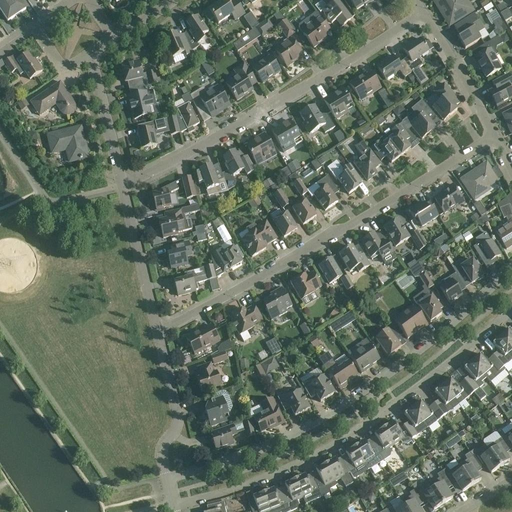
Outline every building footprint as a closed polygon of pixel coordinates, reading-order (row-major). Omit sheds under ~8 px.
[(0,0),(0,11),(2,14),(7,22),(16,16),(14,14),(17,13),(19,14),(26,10),(20,1),(19,0),(0,0)] [(202,13),(209,23),(214,19),(218,25),(231,16),(235,21),(244,15),(240,9),(235,0),(228,5),(225,1),(221,4),(219,2),(208,10),(202,13)] [(322,12),(325,16),(331,24),(336,20),(341,27),(352,19),(345,11),(336,0),(321,0),(322,1),(315,7),(320,13),(322,12)] [(374,0),(348,0),(356,11),(365,5),(365,6),(374,0)] [(464,0),(433,0),(449,25),(472,11),(464,0)] [(286,7),(282,2),(277,5),(281,10),(286,7)] [(511,17),(508,10),(500,14),(505,22),(511,17)] [(302,34),(297,37),(303,44),(307,41),(313,49),(326,39),(320,31),(318,28),(324,23),(316,12),(305,21),(299,26),(298,29),(302,34)] [(279,13),(273,17),(279,25),(285,21),(279,13)] [(462,22),(454,27),(459,35),(457,37),(465,49),(473,44),(481,39),(482,41),(489,36),(484,29),(483,30),(474,14),(462,22)] [(190,33),(185,38),(191,52),(199,47),(198,45),(204,40),(202,37),(208,33),(197,17),(186,24),(191,31),(189,33),(190,33)] [(255,20),(248,25),(252,31),(259,25),(255,20)] [(507,32),(500,20),(493,24),(497,30),(492,33),(496,38),(507,32)] [(294,33),(285,21),(279,25),(278,26),(287,39),(294,33)] [(239,41),(233,45),(237,52),(260,37),(255,29),(239,40),(239,41)] [(501,41),(505,42),(510,39),(506,33),(499,37),(501,41)] [(186,58),(192,55),(191,52),(185,38),(185,39),(183,35),(178,38),(176,34),(164,39),(168,49),(172,59),(175,65),(187,60),(186,58)] [(302,55),(292,40),(275,51),(286,68),(297,60),(296,59),(302,55)] [(427,52),(428,52),(420,40),(414,44),(413,42),(403,49),(408,58),(403,61),(412,73),(416,71),(419,68),(424,65),(419,58),(422,56),(423,58),(428,54),(427,52)] [(493,46),(491,43),(473,52),(476,58),(473,59),(477,66),(478,65),(486,79),(495,74),(502,69),(491,49),(492,49),(493,46)] [(270,51),(266,53),(270,57),(252,69),(257,76),(262,84),(280,72),(274,64),(272,61),(275,58),(270,51)] [(34,64),(28,54),(13,64),(10,59),(4,63),(10,71),(11,74),(16,70),(20,76),(25,73),(30,80),(42,72),(36,63),(34,64)] [(412,73),(403,61),(398,64),(393,56),(382,63),(383,65),(377,69),(385,81),(387,80),(388,81),(393,78),(392,76),(399,71),(404,79),(412,73)] [(424,64),(430,74),(441,67),(434,57),(424,64)] [(142,76),(138,62),(121,66),(125,83),(127,83),(129,91),(157,84),(154,72),(147,74),(147,75),(142,76)] [(210,68),(206,63),(200,67),(204,72),(210,68)] [(256,83),(244,65),(234,72),(238,78),(226,85),(237,101),(252,91),(250,87),(256,83)] [(416,71),(412,73),(421,86),(428,81),(419,68),(416,71)] [(376,82),(371,74),(359,81),(358,79),(349,85),(360,102),(380,89),(376,82)] [(416,81),(411,74),(407,77),(412,84),(416,81)] [(511,85),(511,82),(509,75),(496,82),(499,88),(490,93),(497,107),(511,99),(511,95),(508,88),(511,85)] [(66,92),(60,83),(30,103),(39,116),(55,105),(61,113),(63,115),(67,116),(70,116),(73,114),(75,111),(75,107),(74,103),(70,97),(68,98),(65,93),(66,92)] [(435,94),(428,100),(433,107),(432,107),(437,114),(444,121),(457,110),(453,106),(458,101),(444,84),(436,91),(434,93),(435,94)] [(203,88),(190,96),(193,102),(200,116),(207,111),(210,117),(229,105),(218,88),(207,95),(203,88)] [(353,108),(342,89),(323,101),(335,120),(348,113),(347,111),(353,108)] [(385,90),(379,94),(383,101),(390,97),(385,90)] [(150,92),(128,97),(134,120),(152,116),(150,108),(153,107),(151,100),(152,99),(150,92)] [(189,104),(193,102),(190,96),(189,97),(188,94),(181,98),(185,105),(175,110),(177,117),(181,134),(187,131),(188,133),(194,130),(192,128),(199,124),(195,116),(189,104)] [(29,106),(25,99),(17,104),(21,111),(29,106)] [(440,123),(422,101),(411,110),(418,119),(410,126),(422,140),(435,129),(432,126),(438,121),(440,124),(440,123)] [(399,105),(392,110),(397,116),(403,112),(399,105)] [(321,118),(314,106),(300,115),(305,123),(302,124),(309,135),(321,128),(325,134),(335,128),(327,115),(321,118)] [(511,110),(503,115),(509,127),(508,127),(510,133),(511,132),(511,110)] [(181,134),(177,117),(167,119),(169,131),(171,136),(180,133),(181,134)] [(137,127),(138,133),(137,133),(141,150),(157,146),(154,135),(169,131),(167,119),(137,127)] [(358,124),(361,129),(368,125),(365,120),(358,124)] [(302,143),(289,121),(281,126),(282,127),(272,133),(277,141),(284,153),(302,143)] [(394,138),(389,142),(401,156),(410,149),(405,142),(410,139),(400,126),(390,133),(394,138)] [(88,158),(80,128),(47,136),(52,154),(66,150),(69,163),(88,158)] [(275,155),(264,136),(253,142),(254,144),(246,148),(256,165),(275,155)] [(380,141),(371,148),(381,161),(386,157),(391,164),(401,156),(389,142),(385,136),(380,140),(380,141)] [(374,158),(362,142),(355,148),(363,158),(354,164),(367,182),(377,174),(374,171),(380,166),(374,158)] [(248,160),(243,151),(236,155),(234,152),(223,159),(226,166),(225,166),(228,173),(230,172),(233,177),(244,171),(246,174),(249,175),(255,172),(248,160)] [(322,157),(317,161),(320,165),(325,162),(322,157)] [(301,169),(296,161),(287,166),(292,174),(301,169)] [(311,165),(316,171),(321,168),(316,161),(311,165)] [(491,171),(486,163),(467,176),(461,181),(466,189),(474,201),(489,190),(488,188),(490,186),(503,177),(496,168),(491,171)] [(228,193),(218,165),(211,168),(211,167),(205,169),(204,169),(203,170),(203,172),(196,174),(198,184),(204,183),(207,191),(206,192),(208,197),(228,193)] [(337,179),(343,187),(348,195),(358,188),(357,186),(362,182),(357,176),(349,165),(342,171),(340,168),(331,174),(336,180),(337,179)] [(308,193),(295,174),(293,175),(288,178),(301,197),(308,193)] [(194,187),(191,177),(182,180),(184,190),(186,199),(196,197),(194,187)] [(336,189),(327,177),(316,184),(321,191),(314,196),(325,212),(337,203),(331,193),(336,189)] [(271,179),(263,184),(265,190),(274,185),(271,179)] [(178,190),(175,183),(160,191),(161,192),(152,195),(156,210),(166,208),(171,206),(168,197),(171,196),(171,194),(178,190)] [(280,191),(276,185),(272,187),(270,188),(274,194),(273,195),(282,209),(289,205),(280,191)] [(463,202),(453,185),(441,193),(442,194),(434,199),(444,214),(463,202)] [(258,198),(248,203),(251,208),(260,203),(258,198)] [(497,243),(500,241),(501,241),(506,250),(511,246),(511,212),(509,205),(506,198),(497,205),(499,209),(501,215),(504,214),(508,224),(495,232),(491,234),(497,243)] [(310,209),(304,200),(297,204),(299,206),(292,210),(303,226),(316,218),(310,209)] [(479,202),(473,206),(476,211),(482,207),(479,202)] [(438,217),(429,203),(425,205),(424,204),(415,209),(414,208),(408,212),(414,221),(416,219),(421,228),(438,217)] [(170,212),(164,214),(166,220),(161,221),(162,228),(160,228),(163,239),(173,237),(178,235),(177,233),(184,232),(192,230),(190,221),(185,223),(183,216),(199,212),(197,206),(181,210),(170,212)] [(278,209),(269,215),(284,238),(297,230),(285,212),(281,215),(278,209)] [(481,218),(479,215),(478,216),(476,214),(471,218),(474,223),(481,218)] [(485,215),(481,218),(486,225),(489,223),(485,215)] [(212,223),(216,229),(224,224),(221,218),(212,223)] [(481,218),(474,223),(477,226),(482,227),(486,225),(481,218)] [(403,229),(398,220),(384,229),(389,237),(395,247),(409,239),(403,229)] [(257,228),(254,223),(246,228),(250,235),(241,241),(252,258),(265,250),(264,247),(276,239),(266,222),(257,228)] [(426,247),(417,232),(410,236),(419,251),(426,247)] [(490,241),(485,233),(475,240),(478,245),(473,248),(481,261),(486,269),(493,265),(491,262),(500,256),(495,247),(491,241),(490,241)] [(376,239),(374,235),(361,242),(370,258),(378,254),(385,264),(387,263),(388,265),(397,259),(383,235),(376,239)] [(445,235),(440,238),(443,244),(448,241),(445,235)] [(192,256),(189,243),(170,248),(172,254),(167,255),(170,270),(188,266),(186,257),(192,256)] [(440,249),(443,254),(449,250),(446,245),(440,249)] [(230,270),(230,271),(242,264),(237,255),(233,248),(223,254),(220,248),(210,254),(213,266),(216,279),(230,270)] [(357,256),(352,248),(339,255),(349,273),(356,269),(359,273),(370,266),(363,255),(358,258),(357,256)] [(440,249),(434,253),(436,256),(436,258),(440,259),(440,257),(442,256),(443,254),(440,249)] [(336,269),(331,260),(319,267),(324,276),(329,285),(341,278),(336,269)] [(455,274),(459,279),(465,275),(466,276),(471,285),(483,277),(472,260),(464,265),(461,260),(451,267),(455,274)] [(419,277),(425,287),(423,288),(425,291),(419,296),(422,301),(417,306),(430,323),(441,315),(437,309),(440,307),(428,290),(433,286),(419,264),(409,271),(414,278),(419,277)] [(209,281),(212,292),(219,290),(216,279),(213,266),(184,274),(185,279),(174,282),(178,297),(195,292),(195,291),(198,290),(196,284),(209,281)] [(321,288),(313,273),(306,277),(305,275),(290,284),(300,302),(315,293),(314,292),(321,288)] [(466,290),(459,279),(455,274),(444,281),(446,285),(439,288),(450,304),(462,296),(460,293),(466,290)] [(351,283),(347,277),(340,281),(347,292),(353,287),(351,283)] [(292,307),(281,289),(270,295),(271,297),(263,302),(267,310),(265,311),(271,321),(287,313),(285,310),(292,307)] [(379,294),(372,299),(375,303),(382,297),(379,294)] [(259,316),(254,307),(245,312),(243,310),(229,318),(233,324),(231,325),(235,332),(237,331),(240,336),(254,328),(252,326),(262,321),(259,316)] [(427,327),(413,307),(394,322),(407,340),(416,333),(416,332),(420,329),(421,331),(427,327)] [(331,315),(336,320),(340,314),(335,310),(331,315)] [(329,327),(333,334),(355,320),(350,313),(329,327)] [(312,334),(306,323),(299,327),(305,338),(312,334)] [(400,337),(391,325),(383,330),(385,333),(375,341),(388,357),(401,348),(395,340),(400,337)] [(215,335),(211,326),(209,327),(210,328),(196,335),(196,334),(186,339),(191,349),(194,355),(219,342),(215,335)] [(511,349),(511,333),(509,330),(501,337),(511,349)] [(314,337),(308,341),(313,349),(320,345),(314,337)] [(493,357),(505,371),(508,374),(511,370),(511,368),(508,364),(511,360),(511,349),(501,337),(492,345),(499,352),(493,357)] [(276,339),(267,343),(273,355),(282,351),(276,339)] [(374,352),(369,345),(350,358),(361,374),(373,366),(372,365),(379,360),(374,352)] [(292,348),(283,353),(287,361),(297,356),(292,348)] [(227,361),(224,353),(211,358),(214,365),(227,361)] [(328,354),(319,360),(326,371),(334,383),(340,391),(351,383),(350,381),(357,376),(352,368),(348,363),(344,357),(334,363),(328,354)] [(505,371),(493,357),(487,362),(481,355),(472,362),(486,378),(490,383),(496,378),(505,371)] [(248,361),(240,362),(240,370),(249,369),(248,361)] [(266,362),(260,365),(266,376),(272,372),(266,362)] [(486,378),(472,362),(464,369),(470,376),(464,381),(473,393),(480,402),(485,397),(479,389),(483,385),(481,383),(486,378)] [(214,373),(210,364),(196,369),(199,378),(197,379),(202,393),(221,387),(216,373),(214,373)] [(260,381),(266,378),(266,376),(260,365),(253,369),(260,381)] [(335,394),(324,376),(315,381),(313,378),(302,385),(305,390),(310,399),(316,396),(320,403),(335,394)] [(464,401),(473,393),(464,381),(457,386),(452,379),(443,386),(458,405),(464,401)] [(458,405),(443,386),(434,393),(440,400),(434,405),(443,417),(453,410),(458,405)] [(310,409),(300,391),(291,395),(289,392),(277,398),(285,413),(290,410),(294,417),(310,409)] [(215,394),(217,400),(208,403),(210,409),(205,411),(211,427),(220,424),(225,422),(230,421),(227,413),(230,412),(232,408),(227,393),(223,392),(215,394)] [(499,395),(492,401),(496,407),(497,406),(504,401),(504,400),(499,395)] [(275,408),(272,400),(260,405),(264,413),(254,418),(256,424),(261,433),(274,426),(275,428),(283,424),(279,415),(276,408),(275,408)] [(413,408),(423,423),(427,429),(438,421),(443,417),(434,405),(427,409),(422,402),(413,408)] [(423,423),(413,408),(404,415),(409,422),(403,427),(409,435),(412,440),(422,433),(418,427),(423,423)] [(476,416),(470,420),(473,424),(479,420),(476,416)] [(254,436),(250,421),(243,422),(245,431),(247,438),(254,436)] [(245,431),(243,422),(227,428),(224,429),(222,430),(215,432),(217,437),(212,439),(216,451),(233,446),(230,437),(236,435),(235,434),(245,431)] [(403,427),(401,424),(396,428),(393,423),(383,429),(394,445),(400,442),(402,444),(407,445),(411,442),(413,445),(414,444),(412,440),(409,435),(403,427)] [(394,445),(383,429),(374,436),(377,440),(372,444),(384,461),(390,457),(391,452),(389,449),(394,445)] [(500,439),(508,449),(511,446),(511,430),(505,435),(504,436),(502,433),(498,436),(500,439)] [(503,453),(508,449),(500,439),(486,448),(489,453),(500,468),(502,467),(508,465),(507,463),(509,462),(503,453)] [(355,448),(365,465),(369,471),(384,461),(372,444),(368,447),(364,442),(355,448)] [(449,442),(444,445),(448,450),(453,447),(449,442)] [(353,466),(348,470),(350,473),(355,470),(365,465),(355,448),(345,454),(350,462),(353,466)] [(472,458),(480,469),(484,465),(491,474),(500,468),(489,453),(485,455),(483,452),(481,452),(472,458)] [(480,469),(472,458),(470,454),(464,457),(467,461),(458,467),(471,487),(481,481),(475,472),(480,469)] [(325,465),(335,482),(340,479),(345,488),(353,484),(348,475),(350,473),(348,470),(342,473),(340,469),(335,460),(325,465)] [(335,482),(325,465),(315,471),(320,480),(315,483),(317,487),(322,497),(329,494),(329,490),(336,486),(335,482)] [(447,469),(442,472),(451,487),(456,484),(462,493),(471,487),(458,467),(449,473),(447,469)] [(443,505),(452,499),(446,490),(451,487),(444,476),(442,472),(437,475),(439,479),(430,485),(433,489),(443,505)] [(295,481),(303,498),(306,505),(322,497),(317,487),(311,489),(309,485),(305,476),(295,481)] [(291,499),(285,501),(289,511),(291,511),(297,509),(298,505),(297,501),(303,498),(295,481),(284,485),(291,499)] [(443,505),(433,489),(424,495),(421,490),(416,494),(423,505),(427,502),(433,511),(443,505)] [(289,511),(285,501),(279,504),(274,490),(263,494),(270,511),(289,511)] [(414,491),(409,494),(411,497),(401,502),(404,507),(407,511),(420,511),(418,508),(423,505),(416,494),(414,491)] [(246,500),(244,493),(235,496),(237,502),(246,500)] [(270,511),(263,494),(253,498),(254,503),(249,505),(251,511),(270,511)] [(407,511),(404,507),(401,502),(387,511),(407,511)] [(225,511),(223,503),(207,507),(208,511),(225,511)]
